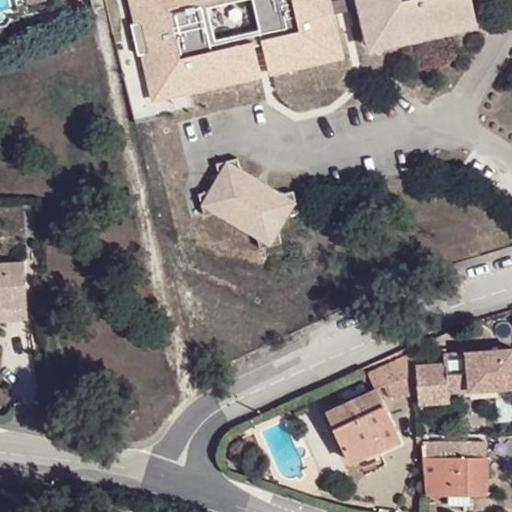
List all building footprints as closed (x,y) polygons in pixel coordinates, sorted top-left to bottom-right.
[(125,0),(148,104),(344,62),(330,0),(125,0)] [(511,0),(349,0),(351,8),(353,9),(365,7),(366,11),(361,13),(365,31),(358,39),(378,52),(385,43),(400,41),(399,35),(405,33),(408,42),(437,36),(474,28),(468,0),(511,0)] [(264,252),(287,246),(283,232),(308,191),(321,188),(316,166),(304,168),(262,143),(259,132),(237,137),(239,147),(215,189),(201,193),(206,215),(217,212),(260,237),(264,252)] [(0,261),(0,317),(29,317),(27,260),(0,261)] [(446,362),(416,364),(417,376),(418,393),(419,402),(450,399),(449,389),(470,388),(511,384),(511,346),(445,352),(446,362)] [(393,402),(418,393),(417,376),(388,388),(393,402)] [(511,384),(470,388),(471,398),(511,394),(511,384)] [(381,454),(403,443),(379,388),(327,410),(349,459),(378,447),(381,454)] [(485,440),(422,440),(426,494),(449,493),(471,493),(487,493),(488,458),(486,458),(485,440)] [(471,493),(449,493),(449,506),(463,505),(464,499),(471,499),(471,493)]
